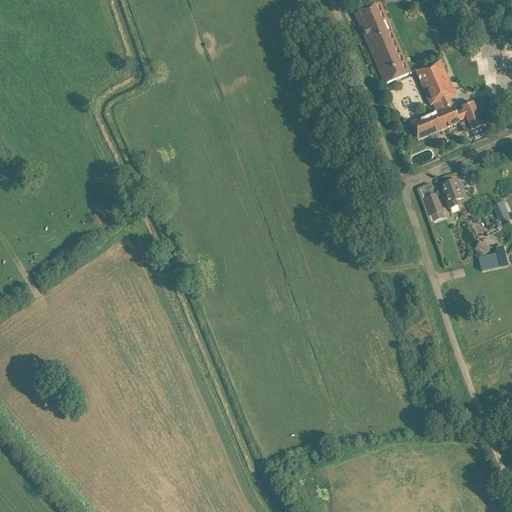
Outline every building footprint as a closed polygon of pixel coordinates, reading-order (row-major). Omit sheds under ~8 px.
[(385,85),(411,74),(381,3),(379,4),(377,0),(363,0),(352,5),(356,14),(354,14),(385,85)] [(482,127),(480,122),(472,103),(461,108),(461,109),(455,111),(449,98),(455,95),(440,61),(415,72),(430,106),(433,105),(436,113),(409,124),(417,141),(459,123),(460,126),(467,123),(471,132),(482,127)] [(460,205),(457,199),(462,197),(456,181),(441,187),(447,203),(450,209),(460,205)] [(445,218),(443,211),(436,194),(435,195),(424,199),(430,216),(429,217),(431,223),(445,218)] [(501,202),(495,205),(498,210),(504,207),(501,202)] [(481,244),(477,252),(484,256),(489,247),(485,245),(481,244)] [(496,250),(497,254),(478,258),(481,272),(500,268),(500,269),(508,268),(504,248),(496,250)]
